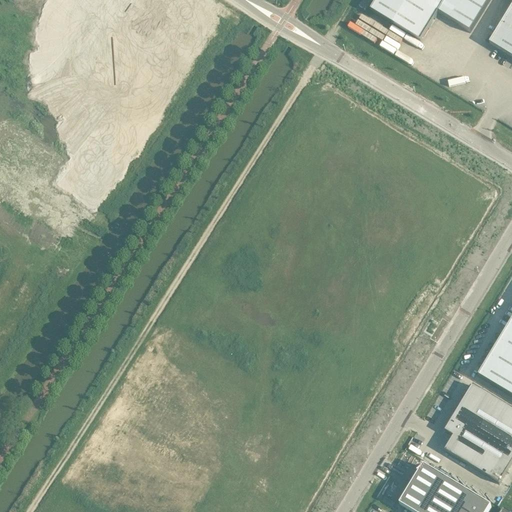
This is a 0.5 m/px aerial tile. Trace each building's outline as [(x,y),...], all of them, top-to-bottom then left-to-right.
[(370,0),(362,0),(359,6),(365,9),(370,0)] [(511,0),(377,0),(371,11),(421,42),(439,13),(471,33),(490,0),(511,0),(511,8),(490,44),(511,58),(511,0)] [(457,84),(471,91),(476,80),(463,73),(457,84)] [(511,321),(479,376),(511,396),(511,321)] [(511,408),(473,386),(444,434),(453,439),(445,452),(500,485),(511,464),(511,408)] [(488,511),(491,508),(424,467),(400,506),(409,511),(488,511)]
